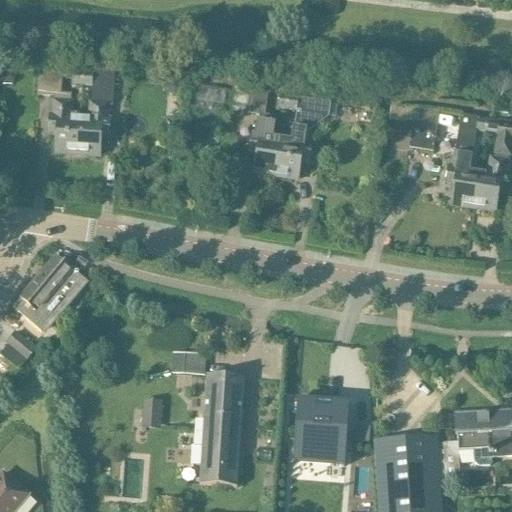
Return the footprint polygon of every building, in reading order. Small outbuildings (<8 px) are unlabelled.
[(82,73),(71,72),(70,87),(81,88),(82,73)] [(79,120),(69,119),(71,95),(60,94),(61,75),(37,73),(35,98),(54,99),(53,118),(49,118),(48,136),(57,137),(55,155),(77,157),(79,120)] [(106,107),(112,108),(113,76),(92,75),(92,73),(82,73),(81,88),(91,88),(90,106),(89,120),(79,120),(77,157),(98,159),(100,139),(106,140),(108,121),(105,121),(106,107)] [(10,74),(0,74),(0,87),(11,87),(10,74)] [(221,120),(226,92),(190,86),(186,115),(221,120)] [(267,94),(250,92),(246,115),(258,117),(255,138),(252,137),(249,155),(257,157),(254,174),(275,178),(281,140),(272,139),(275,117),(264,116),(267,94)] [(286,112),(288,98),(278,96),(276,110),(286,112)] [(286,112),(295,113),(293,128),(292,128),(290,142),(281,140),(275,178),(296,181),(299,162),(307,164),(310,146),(307,146),(309,131),(327,119),(330,105),(288,98),(286,112)] [(471,209),(478,172),(468,171),(472,146),(474,133),(484,135),(487,121),(459,117),(455,143),(451,168),(449,168),(446,186),(454,188),(451,206),(471,209)] [(471,209),(494,213),(497,194),(504,195),(507,177),(503,176),(505,163),(506,161),(507,161),(507,159),(510,159),(511,147),(511,125),(487,121),(484,135),(496,137),(493,156),(495,157),(495,161),(490,161),(488,174),(478,172),(471,209)] [(436,128),(412,123),(408,149),(432,153),(436,128)] [(81,279),(72,272),(55,257),(19,299),(45,322),(50,316),(60,324),(73,309),(63,301),(81,279)] [(8,346),(0,355),(18,370),(35,350),(15,334),(6,345),(8,346)] [(240,435),(243,380),(206,377),(203,432),(240,435)] [(297,401),(292,464),(344,468),(348,404),(297,401)] [(160,432),(161,403),(142,402),(141,431),(160,432)] [(491,460),(511,458),(511,437),(510,438),(509,414),(503,415),(503,417),(494,418),(494,415),(487,416),(487,417),(477,418),(477,416),(455,418),(457,446),(457,453),(472,452),(473,465),(477,468),(489,468),(491,465),(491,460)] [(240,435),(203,432),(199,487),(236,489),(240,435)] [(437,438),(373,442),(376,511),(440,511),(440,487),(459,486),(457,454),(456,442),(437,443),(437,438)] [(0,511),(14,511),(27,497),(2,475),(0,477),(0,511)]
